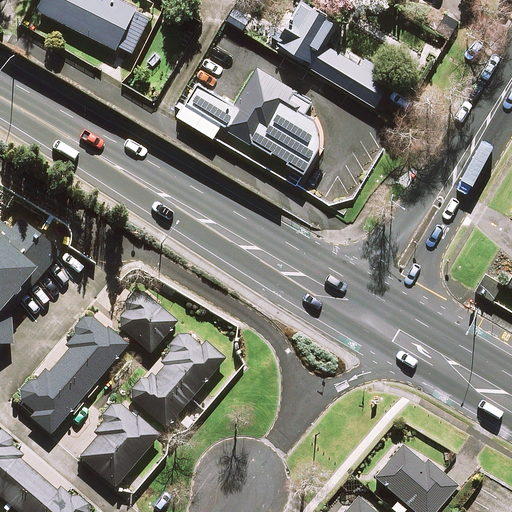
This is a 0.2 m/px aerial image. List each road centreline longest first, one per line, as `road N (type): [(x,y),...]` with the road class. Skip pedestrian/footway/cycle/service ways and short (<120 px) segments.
road 1 (secondary): [(374,315),(0,98)]
road 2 (residential): [(0,171),(268,329),(311,399)]
road 3 (residential): [(374,315),(511,82)]
road 4 (secondary): [(456,364),(391,362),(311,399)]
